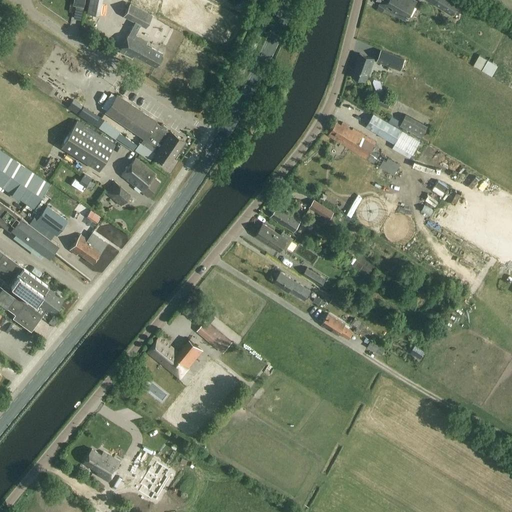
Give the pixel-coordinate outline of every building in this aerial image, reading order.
[(89,0),(87,13),(98,15),(101,0),(89,0)] [(380,0),(381,0),(379,4),(406,20),(417,1),(415,0),(380,0)] [(436,0),(434,4),(451,15),(459,2),(456,0),(436,0)] [(130,4),(123,16),(145,28),(151,15),(130,4)] [(133,56),(154,67),(162,53),(146,45),(147,43),(128,33),(118,51),(132,58),(133,56)] [(381,50),(377,61),(401,70),(405,59),(381,50)] [(351,76),(366,81),(374,59),(360,53),(351,76)] [(488,60),(482,70),(492,76),(498,66),(497,65),(488,60)] [(143,138),(140,142),(135,150),(138,152),(150,160),(153,155),(168,166),(178,152),(179,153),(185,143),(184,142),(185,141),(170,131),(170,132),(165,129),(167,127),(166,126),(163,124),(161,124),(160,125),(156,122),(157,121),(117,94),(105,112),(143,138)] [(392,111),(395,105),(381,99),(378,104),(392,111)] [(373,115),(367,126),(394,142),(413,153),(419,142),(401,131),(373,115)] [(400,125),(421,137),(427,127),(405,115),(400,125)] [(389,122),(399,127),(401,122),(391,116),(389,122)] [(60,146),(99,170),(115,144),(77,120),(60,146)] [(115,139),(119,134),(103,122),(99,128),(115,139)] [(336,122),(328,135),(373,163),(378,155),(371,150),(376,142),(343,122),(341,125),(336,122)] [(326,151),(337,158),(341,152),(330,145),(326,151)] [(0,185),(33,208),(49,185),(0,151),(0,185)] [(43,153),(40,160),(48,164),(52,156),(43,153)] [(141,191),(147,196),(158,182),(152,178),(154,174),(134,158),(121,175),(134,186),(136,184),(142,189),(141,191)] [(350,173),(361,179),(368,165),(356,160),(350,173)] [(78,183),(85,187),(91,179),(84,174),(78,183)] [(104,192),(121,207),(131,195),(114,181),(104,192)] [(52,195),(47,191),(43,197),(48,200),(52,195)] [(310,207),(329,219),(333,212),(314,200),(310,207)] [(57,245),(41,233),(29,224),(0,202),(0,224),(9,231),(11,229),(48,257),(57,245)] [(344,213),(347,208),(336,203),(333,208),(344,213)] [(67,221),(47,205),(35,220),(56,236),(67,221)] [(424,205),(421,211),(429,216),(433,210),(424,205)] [(285,226),(294,231),(300,221),(292,216),(292,215),(278,206),(271,216),(278,221),(277,222),(285,227),(285,226)] [(279,251),(282,247),(285,249),(292,239),(282,232),(280,235),(263,224),(255,236),(279,251)] [(77,238),(99,253),(106,243),(97,237),(91,233),(87,240),(79,235),(77,238)] [(99,253),(77,238),(69,250),(76,255),(77,253),(92,263),(99,253)] [(0,251),(0,277),(6,282),(0,289),(0,302),(15,314),(13,317),(30,330),(41,316),(45,310),(51,314),(63,299),(47,287),(48,286),(22,268),(0,251)] [(358,256),(351,266),(364,276),(371,267),(358,256)] [(303,274),(317,283),(321,276),(307,268),(303,274)] [(310,291),(280,272),(273,282),(288,292),(289,290),(304,300),(310,291)] [(341,309),(344,303),(333,296),(330,302),(341,309)] [(339,333),(348,339),(353,332),(344,326),(345,324),(328,313),(321,324),(338,335),(339,333)] [(196,330),(217,347),(226,337),(205,319),(196,330)] [(160,338),(157,341),(148,352),(180,378),(203,350),(190,339),(179,352),(160,338)] [(393,340),(387,348),(394,354),(401,346),(393,340)] [(381,355),(384,349),(371,341),(367,347),(381,355)] [(92,449),(84,462),(99,471),(97,474),(109,481),(120,462),(103,452),(101,455),(92,449)] [(143,496),(154,503),(158,498),(160,500),(170,483),(168,482),(171,476),(160,469),(156,474),(154,473),(143,489),(146,491),(143,496)] [(117,491),(128,498),(138,482),(126,475),(117,491)]
